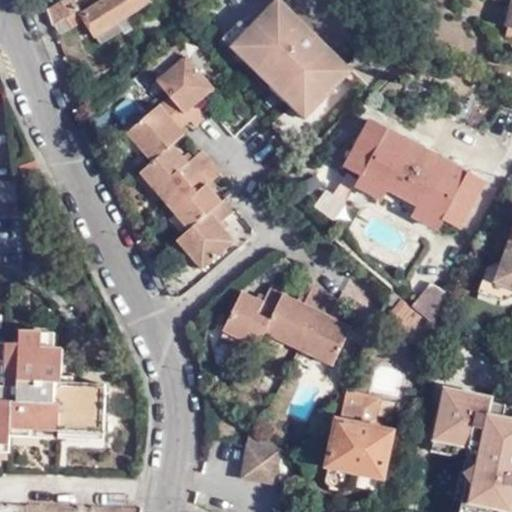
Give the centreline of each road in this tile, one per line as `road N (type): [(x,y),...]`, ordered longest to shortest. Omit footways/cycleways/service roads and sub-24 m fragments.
road 1 (residential): [(4,0),(172,371),(181,424),(166,511)]
road 2 (unknown): [(174,480),(131,494),(0,489)]
